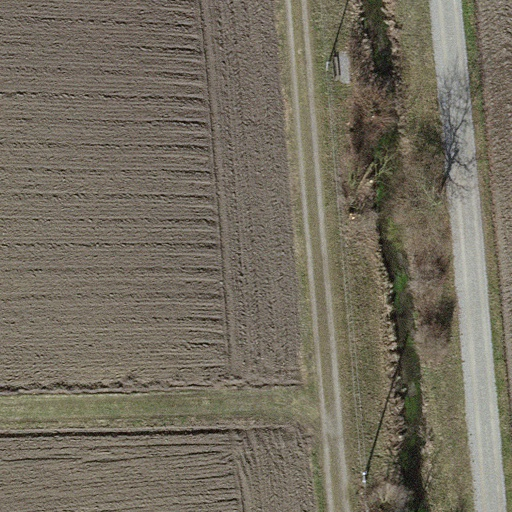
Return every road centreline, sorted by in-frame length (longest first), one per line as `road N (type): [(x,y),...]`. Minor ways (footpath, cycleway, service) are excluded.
road 1 (track): [(345,511),(298,0)]
road 2 (track): [(452,0),(497,511)]
